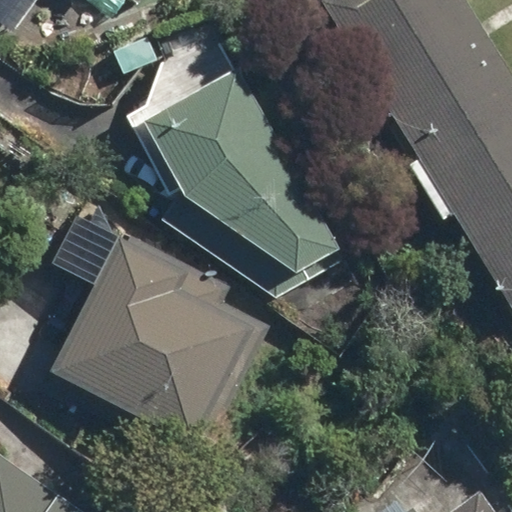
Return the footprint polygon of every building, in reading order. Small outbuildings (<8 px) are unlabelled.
[(0,0),(0,18),(17,31),(41,0),(0,0)] [(445,220),(464,209),(511,288),(511,75),(466,0),(338,0),(429,151),(411,163),(445,220)] [(239,71),(145,125),(180,195),(163,221),(277,299),(346,259),(239,71)] [(0,203),(13,186),(0,177),(0,203)] [(273,320),(118,243),(54,371),(209,448),(273,320)] [(89,511),(1,450),(0,452),(0,511),(89,511)] [(497,511),(481,488),(447,511),(497,511)]
